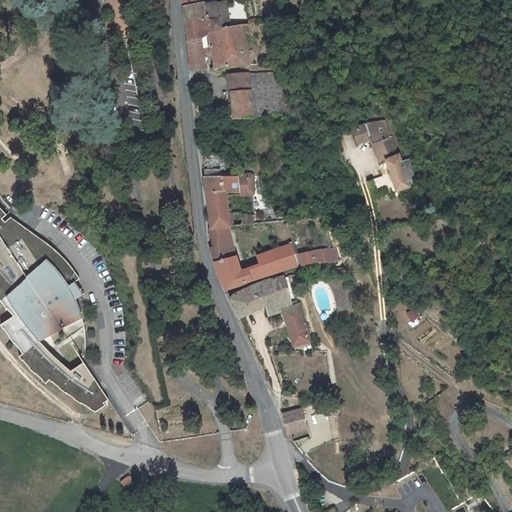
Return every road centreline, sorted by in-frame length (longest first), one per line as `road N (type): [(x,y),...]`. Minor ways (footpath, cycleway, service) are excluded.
road 1 (unknown): [(104,0),(119,24),(176,298),(228,433),(228,475)]
road 2 (tertiary): [(174,0),(202,246),(278,444)]
road 3 (unknown): [(177,470),(139,416),(120,365),(72,37)]
road 4 (unclassified): [(278,444),(339,491),(381,485),(400,470),(407,408),(383,329)]
road 5 (unclassified): [(132,456),(214,475),(284,472)]
road 6 (track): [(383,329),(461,384),(511,403)]
road 7 (unclassified): [(0,414),(132,456)]
